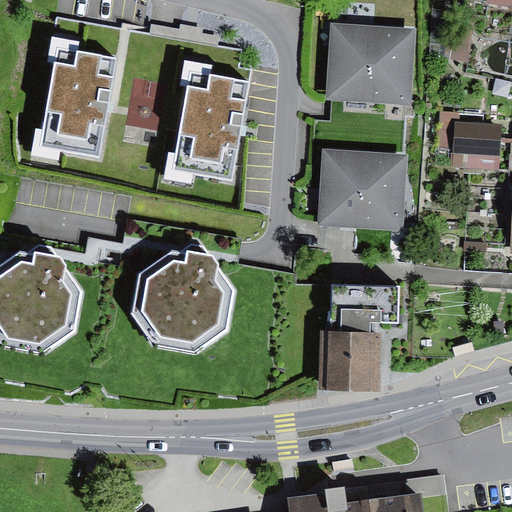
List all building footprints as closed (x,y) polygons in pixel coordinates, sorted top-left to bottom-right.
[(448,59),(469,63),(477,16),(456,12),(448,59)] [(416,33),(332,28),(327,102),(411,107),(416,33)] [(101,160),(117,61),(77,55),(79,45),(53,40),(49,64),(55,65),(44,134),(33,132),(28,165),(60,170),(62,154),(101,160)] [(214,70),(184,65),(180,89),(187,90),(175,156),(166,157),(161,184),(168,185),(167,189),(191,194),(194,178),(232,185),(242,131),(250,87),(212,80),(214,70)] [(503,127),(456,123),(452,167),(496,170),(497,157),(500,157),(503,127)] [(409,157),(323,152),(318,228),(405,234),(409,157)] [(190,245),(138,274),(132,316),(152,346),(195,356),(227,335),(234,294),(203,247),(190,245)] [(39,247),(0,269),(0,345),(5,352),(42,356),(74,337),(84,293),(53,249),(39,247)] [(400,283),(331,281),(330,328),(379,329),(379,320),(399,320),(400,283)] [(504,323),(494,323),(494,336),(505,335),(504,323)] [(330,328),(320,328),(318,388),(380,390),(381,329),(379,329),(330,328)] [(289,511),(444,511),(443,500),(343,511),(329,511),(328,500),(288,504),(289,511)]
